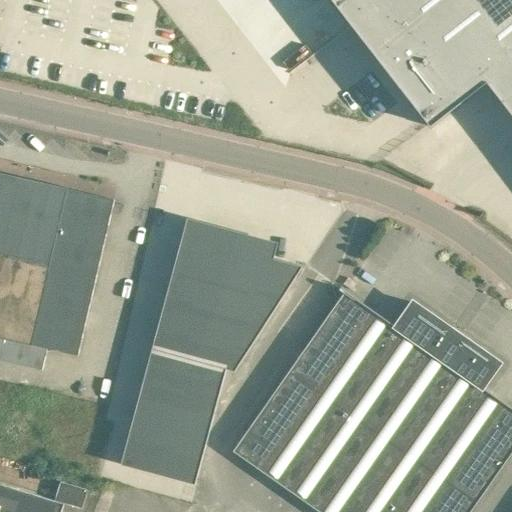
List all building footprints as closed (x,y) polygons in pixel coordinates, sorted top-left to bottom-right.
[(511,0),(332,0),(431,127),(487,83),(511,114),(511,0)] [(0,359),(43,370),(48,348),(78,356),(115,200),(0,172),(0,359)] [(271,244),(193,222),(189,237),(185,236),(172,281),(161,320),(121,463),(123,463),(195,484),(227,369),(236,371),(303,269),(302,269),(267,259),(271,244)] [(470,511),(511,453),(511,407),(483,386),(500,362),(414,302),(397,326),(341,287),(339,289),(344,292),(233,451),(320,511),(470,511)] [(83,509),(89,489),(61,481),(55,500),(0,482),(0,511),(62,511),(65,503),(83,509)]
